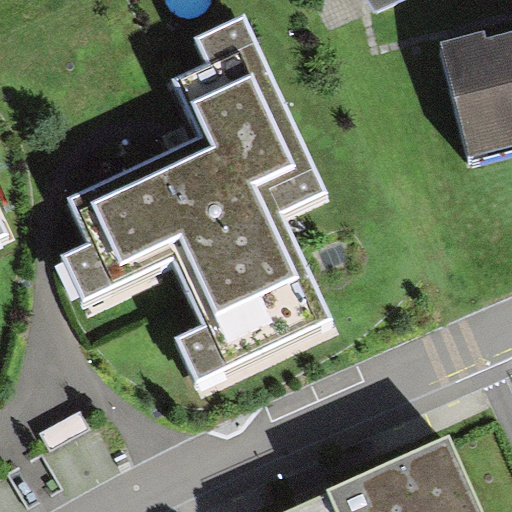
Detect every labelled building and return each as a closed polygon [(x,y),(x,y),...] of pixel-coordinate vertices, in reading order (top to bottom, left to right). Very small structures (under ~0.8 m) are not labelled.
[(369,0),(377,10),(396,0),(369,0)] [(96,252),(72,264),(93,308),(178,269),(208,334),(181,347),(201,391),(338,327),(289,223),(335,201),(252,23),(204,46),(216,72),(182,88),(208,144),(75,206),(96,252)] [(511,33),(443,51),(471,160),(511,149),(511,33)] [(0,248),(13,242),(0,215),(0,248)] [(81,410),(41,433),(51,450),(91,428),(81,410)] [(486,511),(455,443),(320,505),(305,511),(486,511)]
